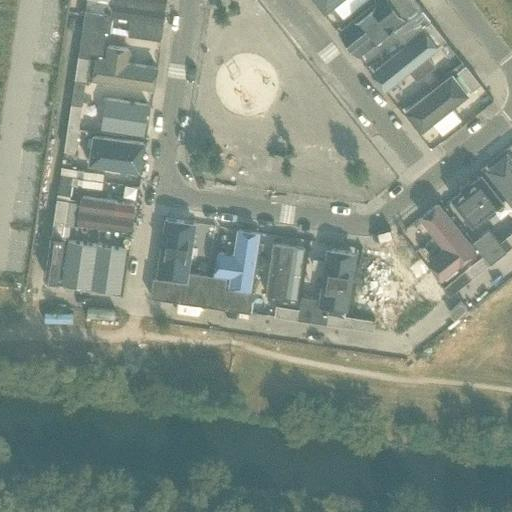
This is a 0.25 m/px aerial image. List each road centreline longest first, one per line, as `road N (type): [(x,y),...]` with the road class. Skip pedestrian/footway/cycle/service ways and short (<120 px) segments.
road 1 (track): [(511,393),(134,334),(0,340)]
road 2 (residential): [(157,194),(367,230),(432,180)]
road 3 (residential): [(432,180),(286,0)]
road 4 (residential): [(190,0),(157,194)]
